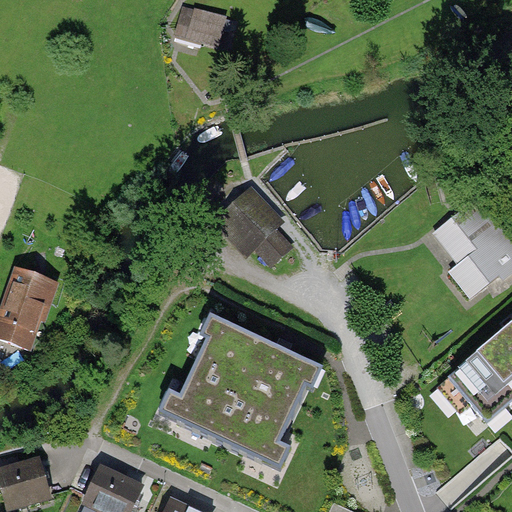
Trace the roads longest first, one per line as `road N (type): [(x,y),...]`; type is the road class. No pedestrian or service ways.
road 1 (residential): [(412,511),(342,329),(296,258)]
road 2 (residential): [(242,511),(88,449)]
